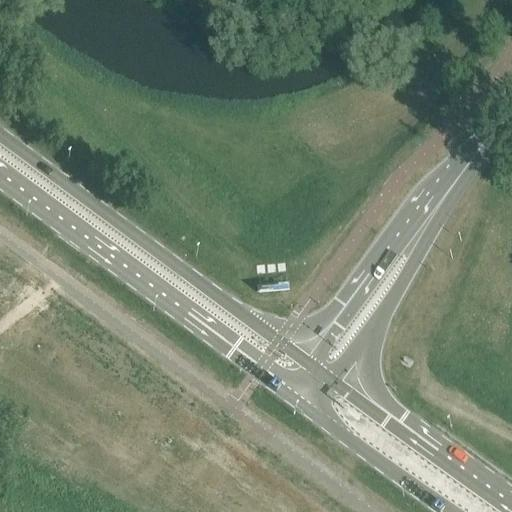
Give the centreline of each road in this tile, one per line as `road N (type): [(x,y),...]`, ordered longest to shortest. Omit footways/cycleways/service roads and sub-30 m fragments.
road 1 (secondary): [(305,361),(0,132)]
road 2 (secondary): [(0,175),(296,402)]
road 3 (secondary): [(511,507),(331,381)]
road 4 (secondary): [(296,402),(443,511)]
road 5 (tertiary): [(416,238),(383,254),(305,361)]
road 6 (tertiary): [(331,381),(406,275),(416,238)]
